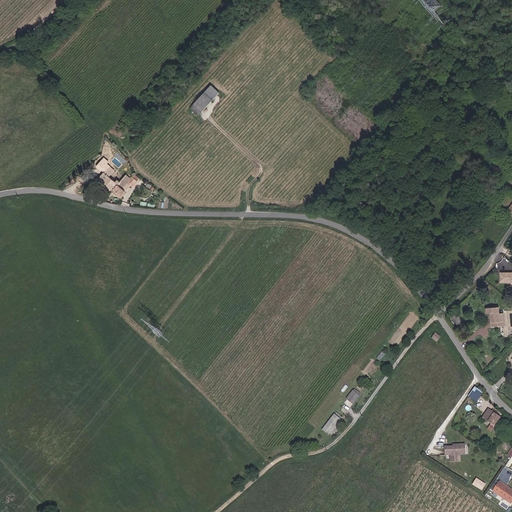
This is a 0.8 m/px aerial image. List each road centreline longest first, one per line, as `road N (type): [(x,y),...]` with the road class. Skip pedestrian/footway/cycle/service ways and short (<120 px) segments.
road 1 (unclassified): [(434,311),(381,247),(300,217),(130,212),(46,191),(0,196)]
road 2 (track): [(0,197),(87,318),(195,511)]
road 3 (unclassified): [(511,410),(434,311)]
